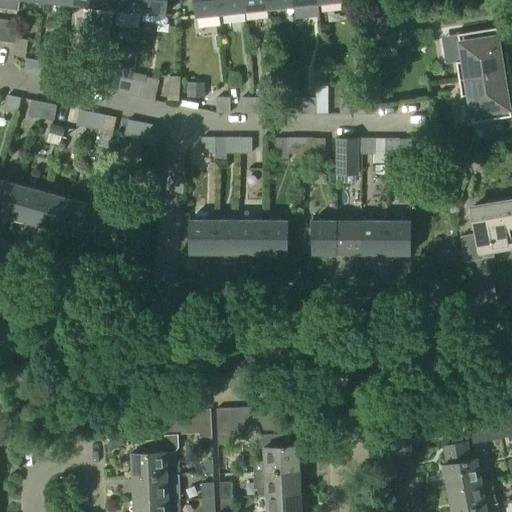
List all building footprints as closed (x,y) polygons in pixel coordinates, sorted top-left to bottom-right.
[(116,0),(92,0),(92,7),(116,10),(116,0)] [(116,0),(116,10),(139,13),(140,0),(116,0)] [(140,0),(139,13),(164,15),(165,0),(140,0)] [(221,14),(219,0),(194,0),(196,17),(221,14)] [(243,0),(219,0),(221,14),(244,12),(243,0)] [(268,9),(267,0),(243,0),(244,12),(268,9)] [(291,0),(267,0),(268,9),(292,7),(291,0)] [(376,11),(375,2),(366,3),(368,12),(376,11)] [(0,13),(0,28),(8,30),(10,15),(0,13)] [(368,20),(370,36),(388,34),(403,31),(401,15),(368,20)] [(448,28),(435,30),(439,54),(453,51),(448,28)] [(458,80),(510,72),(508,58),(502,59),(497,28),(457,35),(462,66),(456,67),(458,80)] [(34,76),(37,61),(25,59),(22,74),(34,76)] [(46,79),(49,63),(37,61),(34,76),(46,79)] [(82,86),(85,71),(73,68),(70,84),(82,86)] [(94,89),(97,73),(85,71),(82,86),(94,89)] [(511,84),(510,72),(458,80),(461,93),(466,92),(472,123),(511,117),(506,86),(511,85),(511,84)] [(130,96),(133,80),(121,78),(118,93),(130,96)] [(145,83),(133,80),(130,96),(142,98),(145,83)] [(205,83),(188,82),(188,97),(204,97),(205,83)] [(17,114),(20,98),(8,96),(5,111),(17,114)] [(229,114),(229,98),(217,98),(217,114),(229,114)] [(254,114),(254,98),(242,98),(242,114),(254,114)] [(266,114),(266,98),(254,98),(254,114),(266,114)] [(303,114),(303,98),(291,98),(291,114),(303,114)] [(315,114),(315,98),(303,98),(303,114),(315,114)] [(353,114),(353,99),(340,99),(340,114),(353,114)] [(41,119),(44,103),(32,101),(29,116),(41,119)] [(53,121),(56,105),(44,103),(41,119),(53,121)] [(89,128),(92,113),(80,110),(77,126),(89,128)] [(101,131),(104,115),(92,113),(89,128),(101,131)] [(137,138),(140,122),(128,120),(125,136),(137,138)] [(48,132),(49,132),(61,135),(62,136),(64,126),(50,122),(48,132)] [(149,141),(152,125),(140,122),(137,138),(149,141)] [(214,154),(214,138),(202,138),(202,153),(214,154)] [(239,154),(239,138),(227,138),(226,154),(239,154)] [(251,154),(251,138),(239,138),(239,154),(251,154)] [(300,154),(300,138),(288,138),(288,154),(300,154)] [(312,154),(312,138),(300,138),(300,154),(312,154)] [(356,174),(356,154),(357,154),(357,138),(336,138),(336,174),(356,174)] [(373,154),(374,139),(357,138),(357,154),(373,154)] [(398,155),(398,139),(386,139),(386,155),(398,155)] [(22,187),(0,180),(0,214),(13,218),(22,187)] [(22,187),(13,218),(37,225),(45,193),(22,187)] [(45,193),(37,225),(60,231),(69,200),(45,193)] [(69,200),(60,231),(84,237),(92,206),(69,200)] [(461,238),(464,257),(465,262),(480,259),(479,253),(509,248),(505,226),(511,224),(511,201),(472,208),(476,236),(461,238)] [(92,206),(84,237),(107,244),(116,213),(92,206)] [(140,219),(116,213),(107,244),(131,250),(140,219)] [(214,255),(214,222),(190,222),(190,255),(214,255)] [(238,222),(214,222),(214,255),(238,255),(238,222)] [(262,222),(238,222),(238,255),(262,255),(262,222)] [(286,223),(262,222),(262,255),(286,255),(286,223)] [(337,255),(337,223),(312,223),(313,255),(337,255)] [(361,255),(361,223),(337,223),(337,255),(361,255)] [(385,255),(385,223),(361,223),(361,255),(385,255)] [(385,223),(385,255),(410,255),(409,223),(385,223)] [(278,429),(277,405),(265,406),(266,430),(278,429)] [(253,406),(241,407),(242,432),(254,431),(253,406)] [(266,430),(265,406),(253,406),(254,431),(266,430)] [(241,407),(229,408),(230,433),(242,432),(241,407)] [(230,433),(229,408),(216,408),(218,434),(230,433)] [(210,409),(198,410),(199,434),(199,438),(211,438),(210,409)] [(187,435),(186,410),(174,411),(175,435),(178,435),(187,435)] [(199,434),(198,410),(186,410),(187,435),(194,435),(199,434)] [(163,436),(162,411),(150,412),(151,437),(163,436)] [(174,411),(162,411),(163,436),(165,436),(175,435),(174,411)] [(511,412),(503,414),(508,437),(509,442),(511,441),(511,412)] [(503,414),(492,416),(496,439),(508,437),(503,414)] [(492,416),(480,418),(484,441),(496,439),(492,416)] [(484,441),(480,418),(468,420),(472,443),(484,441)] [(230,433),(218,434),(218,446),(231,445),(230,433)] [(263,448),(264,462),(253,462),(253,472),(264,471),(299,470),(298,445),(288,445),(287,433),(258,434),(259,448),(263,448)] [(165,439),(142,440),(143,452),(131,452),(133,477),(166,475),(165,452),(174,452),(178,447),(178,435),(175,435),(165,436),(165,439)] [(447,488),(481,482),(479,470),(487,468),(483,449),(468,452),(467,447),(461,448),(460,443),(442,446),(443,447),(446,464),(442,465),(447,488)] [(299,470),(264,471),(253,472),(254,484),(259,495),(265,495),(300,494),(299,470)] [(178,475),(166,475),(133,477),(134,501),(167,500),(167,499),(167,487),(178,486),(178,475)] [(481,482),(447,488),(451,511),(452,511),(497,503),(492,480),(481,482)] [(232,497),(231,482),(219,482),(219,498),(232,497)] [(213,483),(201,483),(202,499),(214,498),(213,483)] [(300,511),(300,494),(265,495),(265,511),(300,511)] [(232,511),(232,497),(219,498),(219,511),(232,511)] [(214,511),(214,498),(202,499),(202,511),(214,511)] [(167,500),(134,501),(134,511),(178,511),(180,511),(179,499),(167,499),(167,500)] [(498,511),(497,503),(452,511),(498,511)]
